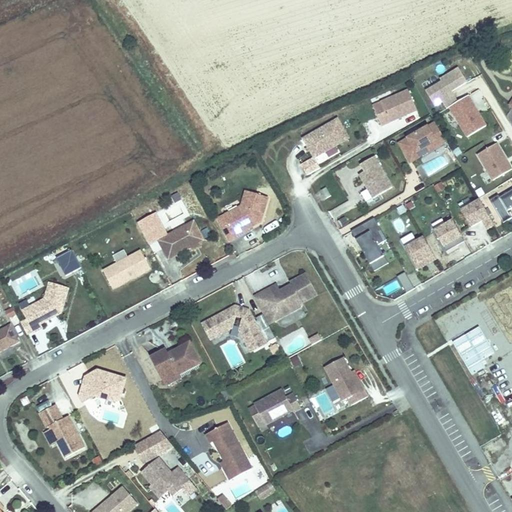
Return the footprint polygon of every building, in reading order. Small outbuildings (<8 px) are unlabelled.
[(449,93),(451,91),(467,82),(458,67),(440,78),(441,81),(425,90),(434,106),(442,101),(446,108),(449,107),(458,102),(453,94),(450,96),(449,93)] [(417,111),(408,91),(381,104),(389,123),(417,111)] [(486,126),(468,96),(458,102),(449,107),(467,137),(486,126)] [(347,141),(336,122),(301,142),(312,160),(347,141)] [(427,147),(442,138),(443,138),(435,123),(400,144),(411,162),(419,157),(417,153),(427,147)] [(430,151),(445,142),(442,138),(427,147),(430,151)] [(511,169),(496,143),(477,155),(493,180),(511,169)] [(427,174),(448,165),(443,156),(423,165),(427,174)] [(390,190),(373,159),(359,167),(363,174),(357,177),(362,185),(364,184),(366,188),(364,189),(371,201),(390,190)] [(329,197),(324,189),(319,192),(324,200),(329,197)] [(507,211),(511,207),(511,189),(499,197),(498,195),(489,200),(503,223),(511,218),(507,211)] [(257,221),(263,200),(241,193),(236,209),(220,218),(232,240),(243,234),(242,232),(249,228),(247,226),(257,221)] [(493,224),(479,199),(461,210),(470,226),(481,220),(485,228),(493,224)] [(232,240),(220,218),(210,223),(223,245),(232,240)] [(374,219),(360,227),(365,236),(356,241),(370,265),(384,257),(377,245),(386,240),(374,219)] [(464,241),(452,220),(434,231),(447,254),(458,248),(457,245),(464,241)] [(193,222),(157,241),(167,260),(189,249),(198,244),(203,241),(193,222)] [(365,236),(360,227),(351,232),(356,241),(365,236)] [(435,258),(423,237),(405,248),(414,264),(425,258),(427,263),(435,258)] [(198,244),(189,249),(191,252),(200,247),(198,244)] [(74,250),(56,257),(64,276),(81,269),(74,250)] [(132,279),(149,270),(140,252),(102,272),(112,290),(126,282),(124,280),(130,277),(132,279)] [(388,264),(384,257),(370,265),(374,272),(388,264)] [(427,263),(425,258),(414,264),(417,269),(427,263)] [(406,273),(399,276),(406,292),(414,288),(406,273)] [(295,308),(296,304),(311,296),(300,275),(284,283),(285,286),(286,288),(283,290),(280,289),(274,293),(277,298),(270,302),(263,290),(261,292),(262,294),(250,301),(258,316),(263,325),(295,308)] [(396,280),(383,288),(387,295),(401,287),(396,280)] [(32,333),(32,334),(41,329),(39,325),(50,319),(49,317),(53,316),(54,317),(60,314),(67,289),(48,284),(43,300),(29,308),(32,314),(24,318),(25,321),(32,333)] [(250,301),(262,294),(261,292),(248,298),(250,301)] [(511,292),(489,306),(502,332),(511,326),(511,292)] [(21,312),(24,318),(32,314),(29,308),(21,312)] [(230,309),(198,326),(206,340),(227,329),(230,318),(239,320),(235,331),(246,353),(271,339),(263,325),(258,316),(251,320),(252,322),(250,324),(244,312),(241,314),(232,312),(230,309)] [(25,321),(18,324),(25,336),(32,333),(25,321)] [(12,325),(0,331),(0,352),(20,342),(12,325)] [(176,375),(198,363),(187,342),(172,350),(173,352),(166,356),(165,354),(162,349),(148,357),(159,378),(174,370),(176,375)] [(338,359),(320,368),(338,402),(343,399),(347,406),(363,397),(359,390),(356,392),(346,373),(338,359)] [(119,398),(123,383),(120,377),(96,370),(90,374),(87,383),(82,386),(79,396),(82,402),(94,396),(100,392),(119,398)] [(163,386),(178,378),(176,375),(174,370),(159,378),(163,386)] [(349,372),(346,373),(356,392),(359,390),(349,372)] [(90,374),(84,377),(82,386),(87,383),(90,374)] [(300,408),(293,393),(286,397),(281,389),(253,404),(255,406),(258,413),(252,416),(257,426),(264,423),(265,425),(292,410),(293,412),(300,408)] [(119,398),(100,392),(94,396),(113,401),(119,398)] [(48,402),(36,406),(38,411),(50,407),(48,402)] [(62,419),(55,404),(39,412),(47,427),(49,426),(57,441),(65,457),(84,447),(77,433),(75,435),(73,431),(74,427),(68,416),(62,419)] [(258,413),(255,406),(248,410),(252,416),(258,413)] [(251,469),(226,423),(204,435),(209,443),(213,441),(223,461),(226,465),(222,467),(229,480),(251,469)] [(47,427),(41,430),(49,445),(57,441),(49,426),(47,427)] [(167,441),(159,431),(150,436),(158,447),(167,441)] [(158,458),(141,472),(152,485),(153,484),(163,495),(168,491),(178,483),(181,487),(188,481),(177,467),(170,473),(158,458)] [(178,483),(168,491),(172,496),(182,488),(181,487),(178,483)] [(274,490),(269,483),(264,486),(269,493),(274,490)] [(152,485),(149,487),(159,499),(163,495),(153,484),(152,485)] [(103,503),(91,511),(125,511),(136,503),(122,486),(112,495),(114,497),(105,505),(103,503)] [(269,493),(264,486),(258,490),(263,497),(269,493)] [(263,497),(258,490),(253,493),(258,500),(263,497)] [(112,495),(103,503),(105,505),(114,497),(112,495)] [(230,506),(221,495),(217,499),(225,510),(230,506)]
